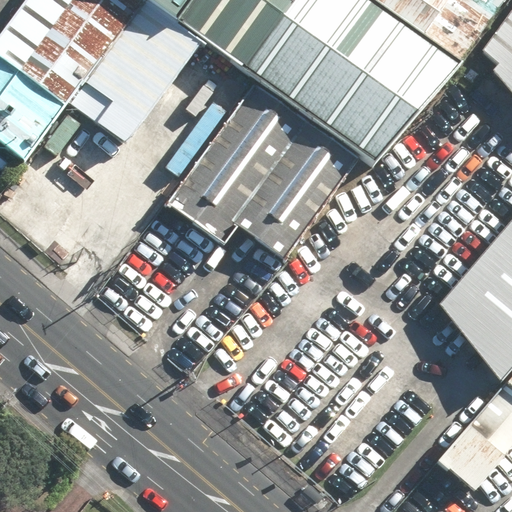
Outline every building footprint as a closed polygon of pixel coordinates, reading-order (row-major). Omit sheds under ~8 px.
[(204,56),(125,0),(23,0),(0,32),(0,148),(29,171),(72,117),(123,160),(204,56)] [(133,0),(172,27),(190,0),(133,0)] [(445,73),(348,0),(194,0),(171,31),(367,173),(445,73)] [(502,0),(362,0),(454,66),(502,0)] [(511,23),(479,64),(511,101),(511,23)] [(251,90),(166,209),(219,249),(231,231),(282,267),(354,166),(251,90)] [(511,368),(511,218),(428,317),(492,391),(511,368)] [(435,469),(468,497),(511,445),(511,397),(503,390),(435,469)]
